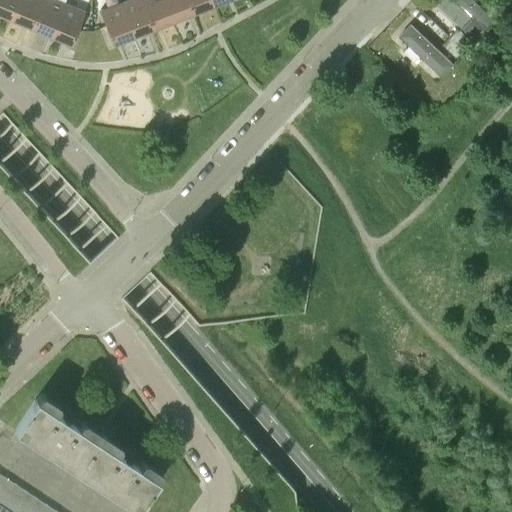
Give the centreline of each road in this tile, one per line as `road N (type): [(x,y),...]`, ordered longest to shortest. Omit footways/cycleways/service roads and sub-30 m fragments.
road 1 (primary): [(336,511),(0,136)]
road 2 (track): [(511,397),(464,365),(396,293),(337,184),(275,110)]
road 3 (unclassified): [(150,238),(380,0)]
road 4 (residential): [(220,511),(212,471),(87,297)]
road 5 (residential): [(150,238),(0,81)]
road 6 (track): [(369,245),(386,238),(511,100)]
road 7 (residential): [(0,198),(87,297)]
